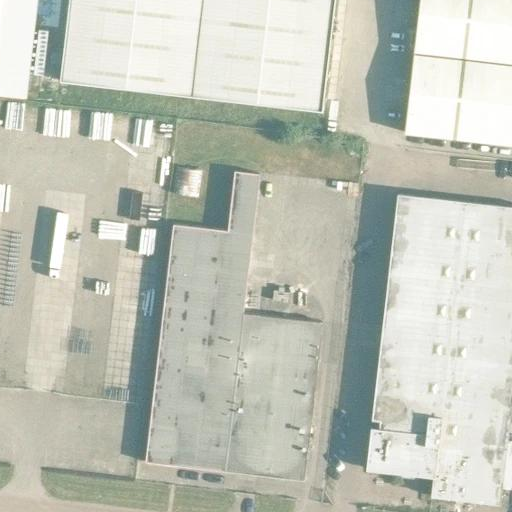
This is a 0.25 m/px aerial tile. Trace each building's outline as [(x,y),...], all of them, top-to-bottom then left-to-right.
[(0,0),(0,100),(25,104),(36,0),(0,0)] [(68,0),(59,88),(321,118),(334,0),(68,0)] [(511,0),(419,0),(403,139),(511,151),(511,0)] [(175,175),(172,198),(197,201),(200,178),(175,175)] [(144,469),(303,487),(321,329),(243,320),(258,181),(233,178),(226,237),(172,231),(144,469)] [(511,212),(397,200),(370,425),(378,426),(377,435),(369,434),(364,475),(428,482),(428,483),(432,484),(429,502),(497,510),(511,384),(511,212)]
